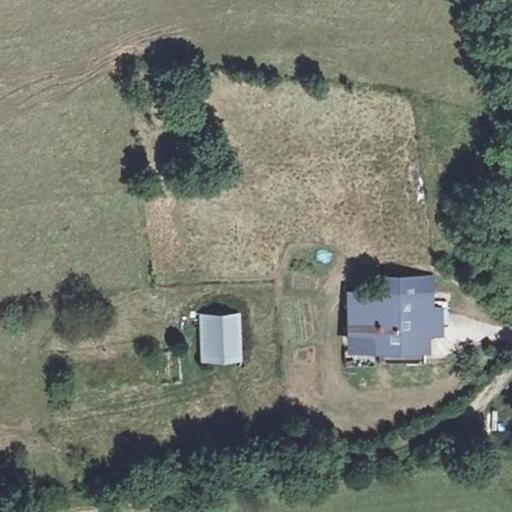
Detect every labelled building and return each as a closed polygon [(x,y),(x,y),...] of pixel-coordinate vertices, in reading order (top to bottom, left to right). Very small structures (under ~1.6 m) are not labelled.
[(416,307),(407,307),(407,327),(418,327),(434,327),(434,306),(421,306),(421,276),(417,274),(410,273),(405,277),(405,286),(417,286),(416,307)] [(405,297),(346,297),(345,342),(370,342),(370,345),(370,359),(407,359),(407,327),(407,307),(416,307),(417,286),(405,286),(405,297)] [(280,300),(284,345),(301,343),(297,299),(280,300)] [(226,318),(192,319),(193,360),(228,359),(226,318)] [(157,352),(159,384),(181,383),(179,351),(157,352)]
